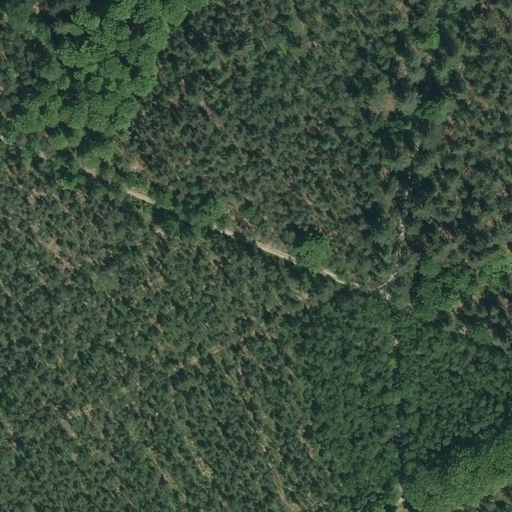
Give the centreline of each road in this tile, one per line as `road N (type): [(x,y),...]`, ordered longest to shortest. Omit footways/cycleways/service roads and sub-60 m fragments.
road 1 (track): [(0,139),(391,298),(446,0)]
road 2 (track): [(511,452),(404,509),(391,298)]
road 3 (track): [(351,511),(511,428)]
road 4 (track): [(391,298),(511,351)]
road 5 (track): [(511,241),(404,304)]
